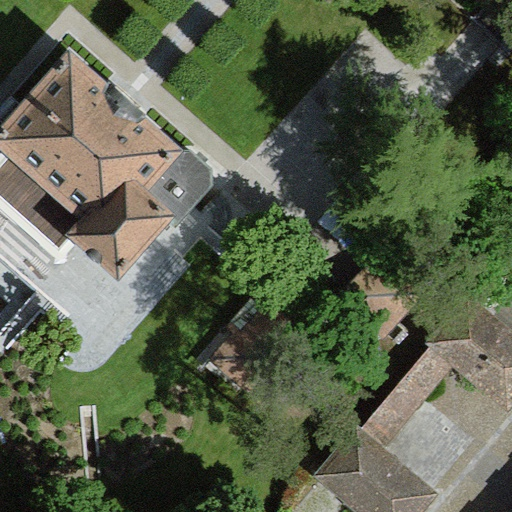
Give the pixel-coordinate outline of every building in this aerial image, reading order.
[(180,149),(72,56),(0,134),(0,139),(14,151),(92,218),(78,234),(121,273),(167,219),(178,205),(151,183),(178,152),(180,149)] [(0,195),(62,250),(78,234),(92,218),(14,151),(0,167),(0,195)] [(191,152),(178,152),(151,183),(178,205),(167,219),(176,227),(214,184),(214,169),(191,152)] [(428,293),(383,250),(340,297),(386,339),(428,293)] [(248,394),(325,307),(292,281),(274,302),(260,290),(227,327),(235,333),(210,359),(248,394)] [(511,336),(472,303),(439,342),(454,355),(510,401),(511,397),(511,336)] [(439,342),(359,434),(377,449),(454,355),(439,342)] [(377,449),(359,434),(327,474),(371,511),(416,511),(432,494),(377,449)]
